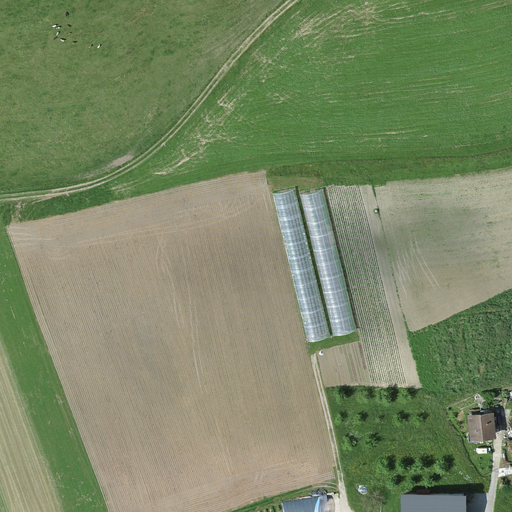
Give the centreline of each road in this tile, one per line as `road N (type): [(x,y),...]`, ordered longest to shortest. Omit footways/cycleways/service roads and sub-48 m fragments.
road 1 (track): [(295,0),(140,157),(96,178),(0,190)]
road 2 (track): [(313,354),(346,511)]
